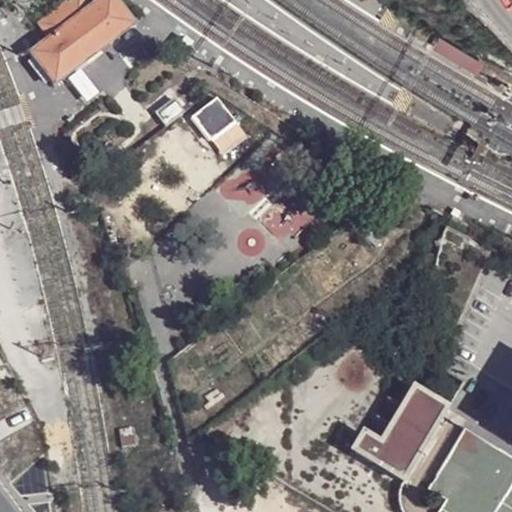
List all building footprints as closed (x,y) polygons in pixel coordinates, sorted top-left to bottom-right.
[(38,23),(49,38),(29,52),(55,84),(134,24),(115,0),(98,0),(90,6),(85,0),(68,0),(60,6),(38,23)] [(182,36),(179,42),(189,48),(194,38),(184,33),(182,36)] [(473,69),(478,61),(439,38),(434,46),(473,69)] [(100,92),(82,68),(69,79),(87,102),(100,92)] [(166,127),(184,113),(174,100),(156,114),(166,127)] [(219,100),(195,117),(212,139),(235,123),(219,100)] [(405,412),(417,392),(398,382),(386,401),(405,412)] [(449,413),(417,392),(405,412),(383,449),(365,438),(355,456),(405,486),(449,413)] [(511,489),(511,460),(467,434),(436,486),(435,485),(428,495),(435,500),(436,498),(444,504),(438,511),(510,511),(502,507),(511,489)] [(121,450),(133,448),(131,435),(120,437),(121,450)]
